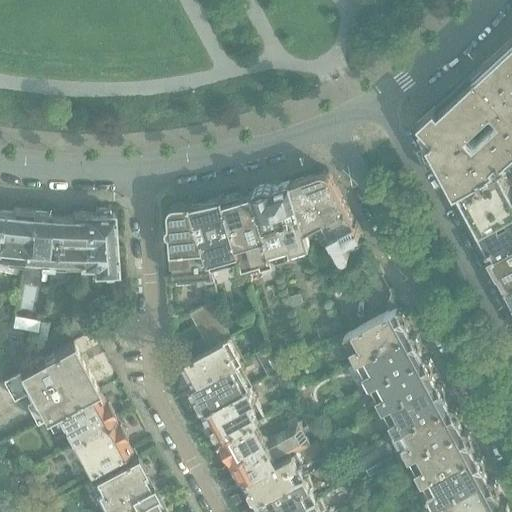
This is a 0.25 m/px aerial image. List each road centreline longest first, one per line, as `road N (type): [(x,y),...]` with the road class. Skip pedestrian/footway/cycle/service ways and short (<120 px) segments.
road 1 (residential): [(334,124),(511,455)]
road 2 (residential): [(143,171),(165,402),(222,511)]
road 3 (residential): [(511,349),(378,104)]
road 4 (residential): [(143,171),(241,155),(334,124)]
road 5 (residential): [(378,104),(502,0)]
road 6 (residential): [(0,163),(143,171)]
